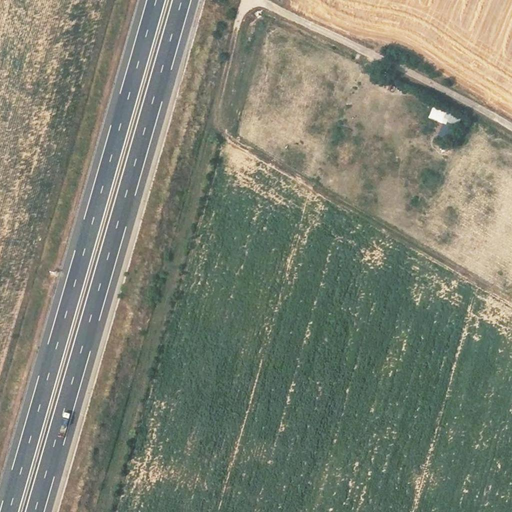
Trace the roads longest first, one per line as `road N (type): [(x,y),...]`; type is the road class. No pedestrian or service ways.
road 1 (motorway): [(155,0),(8,511)]
road 2 (motorway): [(35,511),(182,0)]
road 3 (track): [(262,0),(511,128)]
